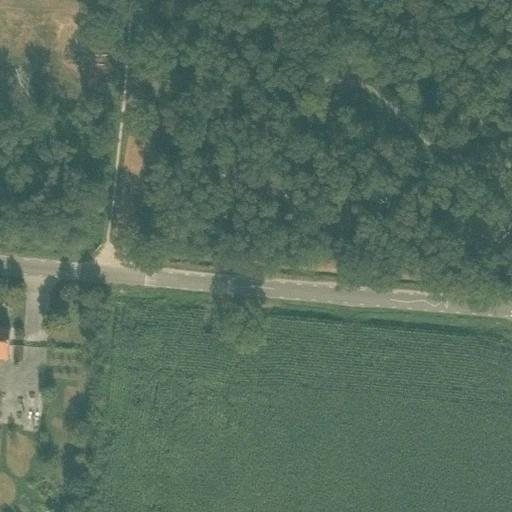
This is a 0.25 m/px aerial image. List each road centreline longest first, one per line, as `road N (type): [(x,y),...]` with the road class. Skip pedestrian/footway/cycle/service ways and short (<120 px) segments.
road 1 (unclassified): [(511,308),(0,265)]
road 2 (track): [(134,86),(119,274)]
